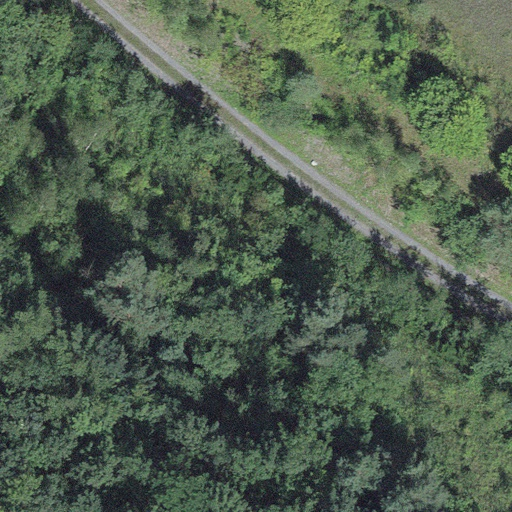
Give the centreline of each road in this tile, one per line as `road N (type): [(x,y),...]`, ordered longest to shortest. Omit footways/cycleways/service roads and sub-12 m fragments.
road 1 (track): [(89,0),(241,133),(511,327)]
road 2 (motorway): [(335,0),(511,175)]
